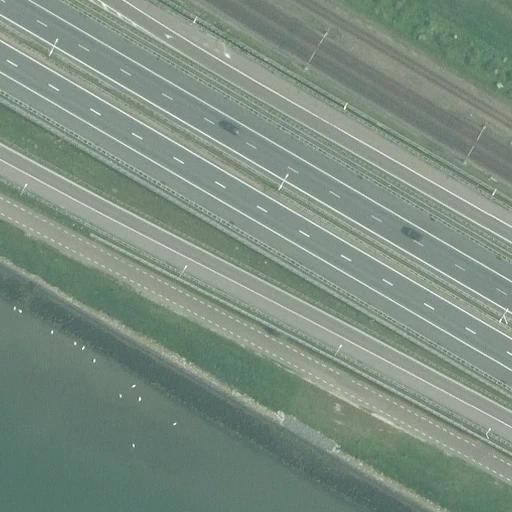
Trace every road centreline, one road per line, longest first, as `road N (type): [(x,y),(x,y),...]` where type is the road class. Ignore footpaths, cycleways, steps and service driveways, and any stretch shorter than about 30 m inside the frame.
road 1 (motorway): [(0,60),(511,356)]
road 2 (motorway): [(511,299),(0,3)]
road 3 (unclassified): [(511,474),(0,206)]
road 4 (motorway): [(0,155),(511,422)]
road 5 (motorway): [(511,237),(111,0)]
